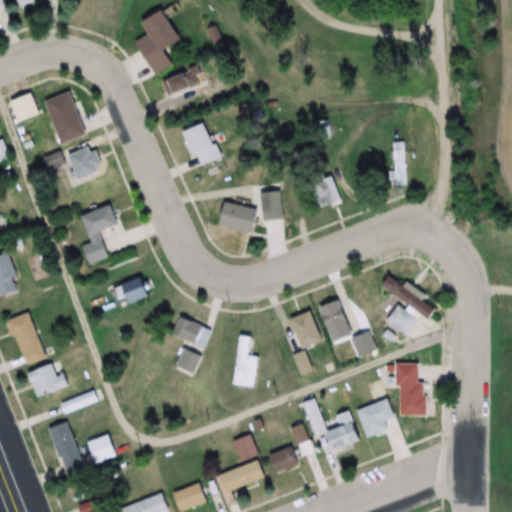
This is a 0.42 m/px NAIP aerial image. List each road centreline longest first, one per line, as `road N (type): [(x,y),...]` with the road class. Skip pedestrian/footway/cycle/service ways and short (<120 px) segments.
road 1 (residential): [(442,221),(276,276),(233,276),(207,262),(169,218),(129,108),(102,73),(62,64),(0,78)]
road 2 (residential): [(472,511),(471,302),(442,221),(443,0)]
road 3 (residential): [(317,0),(364,21),(444,25)]
